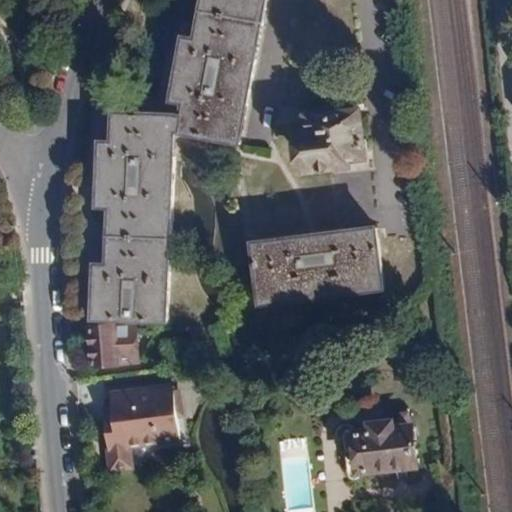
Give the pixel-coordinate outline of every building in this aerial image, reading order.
[(264,0),(197,0),(191,38),(179,36),(169,94),(167,103),(182,106),(180,116),(177,135),(239,146),(264,0)] [(304,108),(304,110),(302,110),(300,111),(298,111),(298,118),(298,119),(299,125),(299,126),(293,127),(293,133),(288,143),(290,161),(297,170),(298,176),(317,174),(316,170),(321,170),(322,174),(348,171),(347,164),(366,162),(365,148),(361,149),(361,148),(361,141),(361,140),(364,140),(361,106),(337,108),(337,105),(328,106),(304,108)] [(177,135),(180,116),(175,115),(109,113),(109,141),(96,141),(94,193),(93,210),(103,211),(101,265),(89,264),(88,311),(87,321),(167,323),(173,135),(175,135),(177,135)] [(311,234),(250,242),(258,303),(381,288),(373,226),(311,234)] [(89,327),(85,327),(86,340),(86,345),(87,353),(87,358),(88,371),(92,371),(115,369),(118,369),(142,368),(141,364),(141,353),(140,338),(139,328),(139,324),(126,325),(126,328),(116,329),(116,325),(115,325),(112,326),(111,326),(111,325),(98,325),(97,325),(95,326),(94,326),(92,326),(91,326),(89,326),(89,327)] [(420,344),(398,347),(401,375),(423,373),(420,344)] [(163,348),(165,370),(187,368),(185,346),(163,348)] [(177,386),(101,393),(108,470),(133,468),(131,448),(182,443),(177,386)] [(374,432),(345,437),(348,474),(350,479),(356,480),(361,477),(363,473),(420,467),(414,411),(402,412),(403,420),(373,424),(374,432)] [(309,511),(306,473),(282,475),(285,511),(309,511)]
